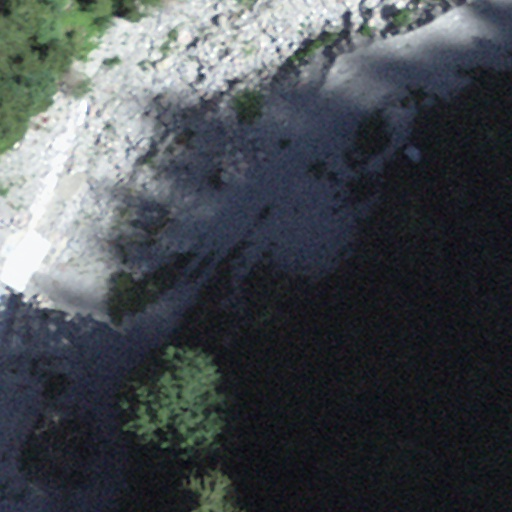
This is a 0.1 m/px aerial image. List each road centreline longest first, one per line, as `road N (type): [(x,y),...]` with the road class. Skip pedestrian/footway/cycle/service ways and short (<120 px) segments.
road 1 (track): [(75,214),(335,110),(511,22)]
road 2 (track): [(88,511),(115,444),(126,385),(122,261),(101,222),(75,214)]
